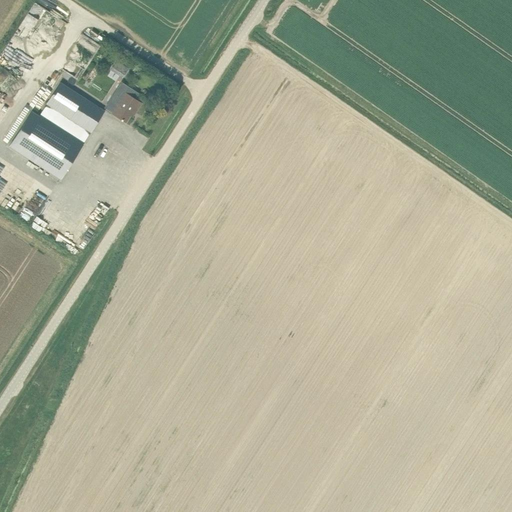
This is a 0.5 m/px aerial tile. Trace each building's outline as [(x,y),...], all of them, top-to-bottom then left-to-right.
[(38,37),(42,31),(28,22),(24,28),(38,37)] [(110,53),(90,39),(80,54),(87,59),(79,70),(92,78),(99,66),(101,68),(110,53)] [(140,103),(134,99),(137,94),(121,83),(108,103),(117,109),(113,114),(117,116),(125,122),(132,111),(134,113),(140,103)] [(60,179),(104,112),(98,107),(101,102),(76,86),(52,124),(32,112),(9,146),(52,174),(60,179)] [(105,200),(101,204),(108,212),(112,209),(105,200)] [(30,209),(29,214),(25,213),(24,219),(34,220),(36,210),(30,209)] [(50,226),(55,216),(47,212),(42,222),(50,226)] [(95,213),(92,217),(103,224),(106,219),(95,213)] [(89,219),(83,222),(92,236),(97,232),(89,219)] [(59,231),(66,236),(71,229),(64,224),(59,231)]
